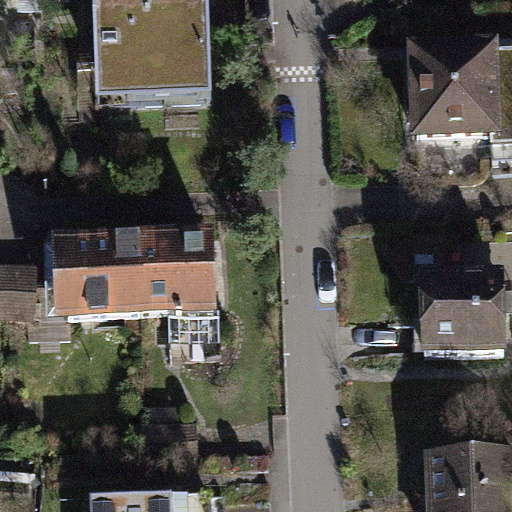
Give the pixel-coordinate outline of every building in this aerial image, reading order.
[(93,0),(96,110),(211,107),(208,0),(93,0)] [(492,153),(493,171),(511,170),(511,59),(412,65),(417,157),(492,153)] [(213,245),(139,246),(141,320),(215,319),(213,245)] [(74,322),(141,320),(139,246),(69,247),(47,248),(47,290),(56,290),(57,312),(69,311),(69,322),(74,322)] [(35,271),(4,271),(3,321),(35,321),(35,271)] [(424,369),(509,365),(506,291),(420,295),(421,326),(422,339),(424,369)] [(196,431),(147,432),(148,460),(197,458),(196,431)] [(511,511),(511,465),(424,470),(425,511),(511,511)]
